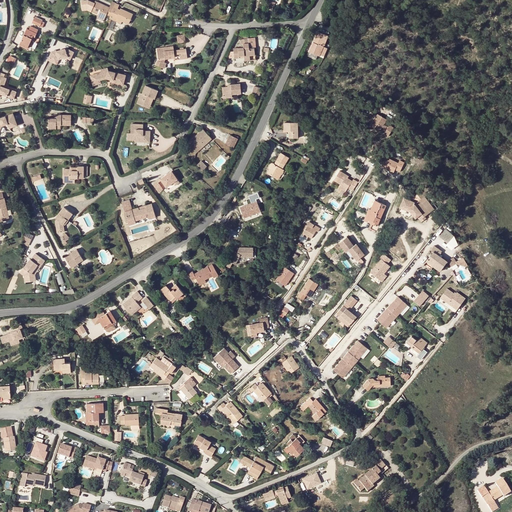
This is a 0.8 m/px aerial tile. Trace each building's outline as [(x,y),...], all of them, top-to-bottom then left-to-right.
[(271,0),(269,0),(266,7),(273,9),(276,2),(271,0)] [(96,1),(91,12),(96,13),(100,4),(101,3),(96,1)] [(110,16),(116,3),(113,1),(110,7),(104,4),(103,5),(100,4),(96,13),(98,14),(106,18),(107,15),(110,16)] [(113,17),(114,18),(118,8),(120,4),(116,3),(110,16),(113,17)] [(121,8),(120,9),(116,19),(122,21),(129,24),(133,14),(121,8)] [(32,22),(40,26),(43,21),(35,17),(32,22)] [(19,44),(28,48),(31,41),(29,39),(31,36),(33,37),(35,38),(39,29),(31,26),(29,29),(27,28),(19,44)] [(318,44),(314,53),(320,56),(328,36),(322,33),(321,36),(316,34),(313,42),(318,44)] [(178,34),(179,42),(186,41),(185,34),(178,34)] [(250,55),(255,55),(254,48),(249,49),(248,39),(241,40),(241,45),(243,44),(243,48),(234,49),(235,58),(240,58),(240,56),(245,55),(245,57),(250,56),(250,55)] [(159,59),(157,64),(163,67),(165,61),(167,58),(176,56),(176,54),(181,53),(181,58),(188,57),(187,48),(175,50),(174,46),(158,48),(159,59)] [(52,51),(50,56),(56,59),(63,57),(68,56),(71,57),(74,51),(67,48),(66,49),(65,48),(57,51),(57,50),(52,51)] [(102,72),(94,74),(96,81),(100,80),(106,78),(113,80),(113,82),(124,84),(126,75),(109,71),(108,68),(101,70),(102,72)] [(96,81),(94,74),(91,75),(93,85),(101,83),(100,80),(96,81)] [(7,78),(0,75),(0,92),(14,98),(17,91),(4,87),(7,78)] [(9,79),(7,78),(4,87),(17,91),(17,89),(7,85),(9,79)] [(223,97),(233,97),(233,93),(242,93),(241,83),(231,84),(232,86),(228,86),(223,87),(223,97)] [(141,93),(137,103),(146,107),(150,97),(153,98),(154,99),(158,90),(145,85),(142,93),(141,93)] [(0,131),(3,126),(9,124),(10,128),(18,126),(14,113),(0,118),(1,121),(0,121),(0,131)] [(384,123),(387,118),(378,113),(371,124),(380,130),(382,127),(386,129),(383,133),(388,136),(394,127),(390,124),(388,126),(384,123)] [(57,125),(62,125),(72,125),(72,115),(58,115),(58,119),(55,119),(50,119),(50,129),(57,129),(57,125)] [(299,122),(284,123),(284,130),(288,130),(290,131),(290,133),(290,138),(299,138),(299,122)] [(135,139),(135,141),(145,141),(145,138),(150,138),(151,130),(144,129),(144,124),(132,123),(132,132),(128,132),(128,139),(135,139)] [(193,150),(197,154),(213,139),(204,129),(192,141),(194,143),(191,145),(194,149),(193,150)] [(231,135),(227,144),(235,147),(239,138),(231,135)] [(289,157),(281,153),(277,161),(284,165),(289,157)] [(398,163),(385,157),(381,167),(393,172),(395,169),(400,171),(404,162),(399,160),(398,163)] [(202,160),(198,164),(204,170),(208,166),(202,160)] [(276,178),(284,165),(277,161),(275,164),(273,163),(270,168),(267,173),(276,178)] [(65,169),(65,180),(75,180),(78,178),(85,178),(85,176),(85,166),(79,166),(79,168),(71,168),(71,169),(65,169)] [(345,176),(346,174),(339,169),(333,179),(340,183),(338,186),(345,191),(347,187),(352,190),(358,182),(353,178),(352,180),(347,177),(345,176)] [(161,178),(167,186),(173,182),(178,178),(173,170),(161,178)] [(154,184),(159,191),(163,189),(158,181),(154,184)] [(0,217),(1,222),(11,220),(6,198),(5,198),(4,194),(0,194),(0,217)] [(425,197),(420,200),(429,213),(434,210),(425,197)] [(123,201),(130,224),(137,222),(136,219),(149,215),(150,217),(157,215),(152,202),(146,204),(147,207),(140,209),(139,206),(133,208),(129,198),(123,201)] [(404,198),(400,205),(408,209),(411,212),(412,214),(414,212),(417,216),(422,222),(426,219),(425,217),(429,213),(420,200),(416,203),(415,202),(404,198)] [(371,209),(367,218),(373,221),(372,223),(377,225),(386,205),(375,199),(371,209)] [(257,203),(240,209),(244,219),(260,213),(257,203)] [(57,221),(59,232),(66,231),(65,223),(68,219),(70,220),(74,212),(65,206),(57,218),(59,220),(57,221)] [(303,232),(308,236),(311,238),(316,230),(318,231),(320,228),(314,224),(310,221),(308,224),(303,232)] [(453,248),(459,241),(446,229),(439,236),(453,248)] [(63,242),(64,245),(67,243),(66,240),(69,237),(66,233),(61,236),(64,241),(63,242)] [(347,236),(339,242),(346,251),(349,249),(357,260),(364,254),(356,243),(354,245),(347,236)] [(431,249),(433,251),(427,259),(434,264),(433,265),(441,271),(447,261),(439,255),(442,251),(434,245),(431,249)] [(234,251),(229,261),(236,264),(240,256),(253,256),(253,247),(239,248),(237,252),(234,251)] [(78,262),(79,263),(85,258),(79,248),(66,256),(72,265),(78,262)] [(26,282),(34,281),(33,273),(41,262),(44,264),(47,260),(37,253),(33,259),(32,259),(26,268),(25,267),(21,272),(26,275),(26,282)] [(370,272),(378,278),(383,272),(389,265),(387,263),(390,259),(383,253),(379,257),(381,258),(370,272)] [(37,273),(44,264),(41,262),(33,273),(34,281),(38,280),(37,273)] [(213,275),(214,278),(219,275),(212,264),(194,274),(192,271),(189,273),(192,280),(196,278),(199,283),(205,280),(213,275)] [(284,266),(276,279),(283,284),(285,285),(293,273),(284,266)] [(60,272),(55,274),(60,285),(65,283),(60,272)] [(309,297),(314,290),(318,284),(309,278),(300,291),(309,297)] [(170,300),(175,296),(177,298),(183,292),(177,285),(171,290),(170,289),(166,285),(160,290),(170,300)] [(455,296),(447,290),(440,299),(448,306),(449,304),(457,310),(465,301),(458,295),(456,297),(455,296)] [(137,291),(132,296),(132,297),(123,305),(130,313),(139,305),(137,302),(134,299),(137,297),(139,299),(142,297),(137,291)] [(183,292),(177,298),(180,301),(186,296),(183,292)] [(345,303),(352,309),(358,301),(351,295),(345,303)] [(407,304),(398,296),(377,319),(386,327),(407,304)] [(146,297),(143,300),(150,309),(154,305),(146,297)] [(287,302),(278,316),(282,319),(284,315),(285,316),(289,309),(292,311),(294,307),(290,304),(287,302)] [(139,305),(130,313),(131,314),(134,312),(141,307),(139,305)] [(336,313),(340,316),(341,315),(351,323),(356,316),(343,305),(336,313)] [(109,331),(113,328),(109,323),(111,321),(113,322),(116,320),(109,310),(98,318),(106,330),(109,331)] [(247,325),(248,336),(251,336),(252,336),(252,333),(257,332),(265,331),(265,328),(270,327),(268,317),(260,319),(260,322),(247,325)] [(10,338),(14,336),(13,335),(21,331),(19,326),(17,327),(16,324),(10,327),(10,329),(8,330),(9,332),(7,332),(10,338)] [(82,337),(89,334),(83,324),(77,328),(82,337)] [(391,347),(395,341),(388,336),(384,342),(391,347)] [(415,350),(419,353),(427,342),(420,337),(418,340),(412,336),(407,342),(415,349),(415,350)] [(367,348),(358,341),(333,370),(343,377),(367,348)] [(225,349),(215,358),(224,368),(225,367),(232,375),(240,368),(233,360),(228,355),(229,354),(225,349)] [(164,354),(160,360),(170,367),(173,363),(174,361),(164,354)] [(373,355),(370,359),(379,366),(382,361),(373,355)] [(282,362),(290,374),(299,367),(292,356),(287,359),(285,356),(278,360),(280,363),(282,362)] [(150,366),(155,369),(163,375),(162,377),(165,380),(170,372),(171,373),(177,366),(173,363),(170,367),(160,360),(157,357),(153,362),(152,361),(151,362),(152,363),(150,366)] [(54,359),(54,367),(63,367),(63,369),(63,370),(69,370),(69,366),(71,366),(71,362),(65,362),(65,358),(54,359)] [(183,372),(189,375),(192,370),(186,366),(183,372)] [(86,382),(90,381),(92,381),(92,384),(99,383),(99,374),(92,374),(92,372),(86,372),(85,370),(81,370),(82,385),(86,384),(86,382)] [(179,387),(189,399),(197,392),(193,387),(196,384),(194,382),(195,381),(190,375),(186,379),(187,380),(179,387)] [(379,384),(379,386),(390,385),(389,377),(384,377),(384,375),(377,375),(377,377),(368,378),(362,385),(367,390),(370,386),(372,384),(379,384)] [(271,393),(262,383),(258,386),(256,384),(249,390),(251,393),(254,390),(263,401),(264,400),(269,395),(271,393)] [(0,396),(3,397),(11,396),(10,386),(0,386),(0,396)] [(274,400),(269,395),(264,400),(269,405),(274,400)] [(312,416),(316,420),(324,413),(320,409),(323,407),(316,399),(313,401),(311,398),(300,407),(304,410),(309,406),(315,413),(312,416)] [(231,419),(229,421),(232,425),(243,416),(230,401),(226,405),(224,403),(218,408),(220,410),(222,409),(231,419)] [(86,412),(87,421),(92,420),(93,425),(100,424),(99,412),(104,412),(104,402),(87,403),(88,411),(86,412)] [(174,424),(181,425),(183,414),(176,413),(176,415),(168,413),(168,412),(168,410),(157,408),(156,414),(162,414),(160,424),(171,425),(171,424),(171,422),(174,423),(174,424)] [(120,416),(121,424),(126,424),(126,425),(132,425),(139,424),(139,414),(125,414),(125,416),(120,416)] [(7,433),(12,432),(12,427),(1,429),(1,433),(1,434),(2,439),(4,439),(6,452),(16,450),(14,436),(13,437),(7,438),(7,433)] [(286,447),(290,451),(292,449),(294,453),(297,456),(305,449),(299,443),(296,439),(297,438),(293,434),(289,437),(291,439),(287,443),(289,445),(286,447)] [(206,449),(205,451),(205,453),(211,457),(216,448),(210,445),(211,442),(199,435),(194,443),(199,445),(206,449)] [(332,440),(323,436),(320,442),(330,446),(332,440)] [(34,442),(36,443),(31,456),(37,458),(38,455),(43,457),(45,452),(47,447),(42,445),(43,440),(36,438),(34,442)] [(74,455),(76,448),(72,446),(72,447),(67,446),(60,444),(57,453),(69,457),(70,454),(74,455)] [(258,477),(264,466),(257,462),(243,455),(240,462),(250,467),(250,469),(255,472),(254,474),(254,475),(258,477)] [(97,459),(86,456),(82,466),(93,470),(94,468),(97,469),(106,472),(109,462),(97,458),(97,459)] [(381,460),(376,464),(380,471),(385,466),(381,460)] [(127,472),(130,465),(124,463),(120,475),(129,478),(127,484),(138,489),(140,485),(144,486),(146,480),(142,478),(143,474),(137,471),(136,474),(133,473),(132,473),(127,472)] [(377,476),(381,473),(381,472),(380,471),(376,464),(373,466),(375,468),(373,470),(359,481),(357,479),(353,482),(361,491),(365,488),(368,492),(374,486),(373,485),(380,479),(377,476)] [(317,471),(303,478),(308,489),(322,482),(317,471)] [(23,473),(20,486),(25,487),(26,484),(33,486),(34,484),(44,486),(46,476),(35,474),(35,475),(32,475),(23,473)] [(494,501),(503,495),(506,493),(507,495),(511,492),(502,479),(497,482),(499,486),(497,487),(488,493),(484,486),(478,490),(488,505),(494,501)] [(280,492),(281,495),(283,500),(290,498),(289,496),(293,495),(290,485),(276,490),(275,488),(264,492),(267,497),(280,492)] [(70,488),(68,494),(79,496),(80,490),(70,488)] [(176,507),(176,510),(181,511),(185,498),(180,496),(180,497),(172,495),(172,496),(165,494),(162,505),(169,507),(169,505),(176,507)] [(192,499),(189,509),(198,511),(199,510),(200,511),(199,511),(208,511),(211,505),(192,499)] [(494,501),(488,505),(492,511),(498,508),(494,501)] [(66,510),(67,511),(88,511),(91,506),(83,503),(83,505),(77,504),(66,510)]
